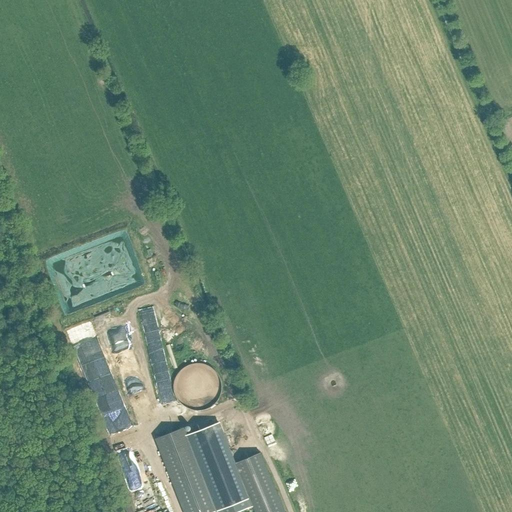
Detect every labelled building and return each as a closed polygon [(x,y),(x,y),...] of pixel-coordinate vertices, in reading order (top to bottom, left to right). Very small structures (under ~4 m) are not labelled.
[(120,335),(138,399),(154,394),(136,330),(120,335)] [(106,343),(88,349),(99,381),(105,378),(112,398),(124,394),(106,343)] [(221,393),(222,387),(221,381),(219,376),(216,371),(212,367),(207,365),(201,363),(195,363),(190,365),(185,367),(180,371),(177,376),(175,381),(174,387),(175,393),(177,398),(180,403),(185,407),(190,409),(195,411),(201,411),(207,409),(212,407),(216,403),(219,398),(221,393)] [(216,511),(184,428),(156,439),(184,511),(216,511)] [(226,438),(210,443),(219,467),(235,462),(226,438)] [(231,511),(241,511),(252,508),(254,511),(285,511),(260,453),(234,464),(242,482),(223,490),(231,511)] [(151,474),(146,477),(152,487),(157,484),(151,474)] [(163,511),(159,490),(144,493),(147,511),(163,511)]
